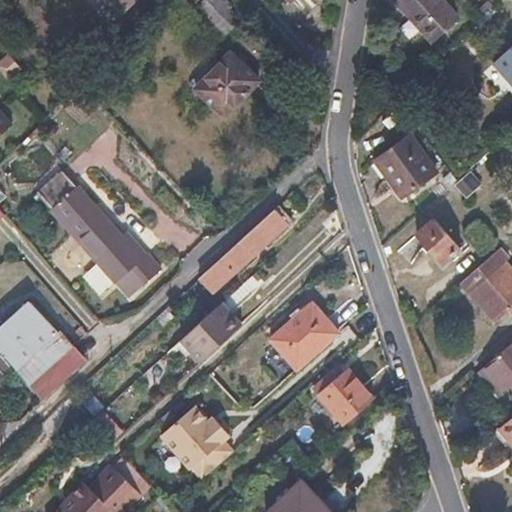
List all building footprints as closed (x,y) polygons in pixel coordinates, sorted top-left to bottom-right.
[(108,0),(124,15),(137,0),(108,0)] [(223,0),(195,0),(226,31),(240,16),(223,0)] [(443,0),(397,0),(432,39),(458,16),(443,0)] [(511,54),(511,44),(491,64),(496,70),(511,54)] [(259,79),(229,51),(195,87),(225,115),(259,79)] [(511,54),(496,70),(511,87),(511,54)] [(434,174),(407,138),(374,164),(399,200),(434,174)] [(494,162),(486,153),(455,182),(461,190),(494,162)] [(78,189),(52,215),(118,282),(129,272),(142,286),(164,266),(151,251),(145,257),(78,189)] [(294,218),(280,203),(202,275),(216,290),(294,218)] [(434,217),(417,232),(444,263),(461,248),(434,217)] [(475,269),(461,281),(496,321),(511,306),(511,267),(504,259),(483,278),(475,269)] [(129,272),(118,282),(132,296),(142,286),(129,272)] [(223,300),(220,303),(227,311),(230,308),(223,300)] [(31,302),(0,331),(0,356),(38,398),(41,396),(59,379),(62,382),(86,361),(72,346),(31,302)] [(338,331),(313,302),(273,337),(298,365),(338,331)] [(227,311),(220,303),(182,337),(203,360),(243,322),(230,308),(227,311)] [(511,343),(478,372),(499,396),(510,387),(511,385),(511,343)] [(348,369),(320,393),(346,422),(374,398),(348,369)] [(62,382),(59,379),(41,396),(44,399),(62,382)] [(207,421),(194,405),(160,434),(189,468),(191,466),(202,478),(232,451),(223,440),(228,434),(212,416),(207,421)] [(511,421),(500,431),(511,444),(511,421)] [(85,486),(81,482),(49,511),(110,511),(111,511),(121,511),(139,493),(108,463),(85,486)] [(302,477),(265,511),(326,511),(324,509),(328,505),(302,477)]
